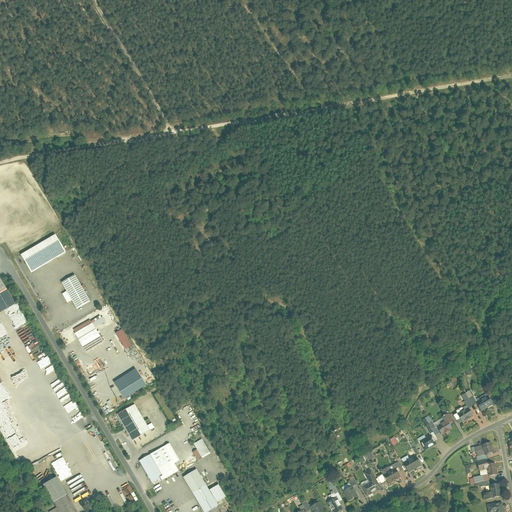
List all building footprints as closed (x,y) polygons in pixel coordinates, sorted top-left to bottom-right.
[(55,234),(20,255),(31,272),(65,251),(55,234)] [(74,275),(61,283),(66,291),(62,293),(68,302),(71,300),(77,309),(90,301),(74,275)] [(1,279),(0,279),(0,314),(16,305),(1,279)] [(90,320),(74,329),(86,351),(103,342),(94,327),(105,322),(102,317),(92,323),(90,320)] [(122,330),(116,334),(125,349),(132,345),(122,330)] [(55,368),(42,374),(45,379),(58,373),(55,368)] [(145,386),(135,370),(115,382),(125,398),(145,386)] [(468,410),(477,405),(475,401),(469,393),(465,395),(461,398),(467,406),(453,415),(459,425),(473,417),(468,410)] [(484,395),(475,401),(477,405),(482,412),(491,407),(484,395)] [(134,406),(117,416),(132,442),(150,432),(148,430),(154,427),(148,417),(143,420),(134,406)] [(454,424),(448,415),(435,423),(438,428),(443,436),(452,431),(449,427),(454,424)] [(429,438),(431,444),(436,441),(431,432),(438,428),(435,423),(433,424),(429,416),(421,421),(431,437),(429,438)] [(424,437),(417,441),(424,454),(434,448),(431,444),(429,438),(426,440),(424,437)] [(202,440),(194,444),(202,458),(210,454),(202,440)] [(169,443),(139,460),(151,483),(158,479),(160,481),(177,471),(172,462),(178,459),(169,443)] [(491,444),(473,448),(477,462),(487,459),(486,457),(494,455),(491,444)] [(371,451),(365,454),(369,461),(375,458),(371,451)] [(364,455),(358,457),(361,464),(367,461),(364,455)] [(414,457),(402,464),(408,474),(420,466),(414,457)] [(487,459),(477,462),(480,476),(487,474),(488,476),(498,474),(495,460),(487,461),(487,459)] [(382,476),(378,479),(382,484),(386,482),(389,487),(400,480),(397,475),(403,471),(398,463),(381,473),(382,476)] [(196,470),(184,477),(204,511),(206,511),(217,506),(216,503),(225,498),(217,485),(208,491),(196,470)] [(368,480),(360,485),(366,497),(381,489),(370,470),(365,473),(368,480)] [(487,474),(480,476),(473,477),(473,478),(470,479),(471,484),(475,483),(488,481),(488,476),(487,474)] [(356,485),(352,476),(348,479),(349,482),(348,483),(349,485),(350,488),(352,487),(356,485)] [(76,511),(55,477),(42,485),(56,507),(48,511),(76,511)] [(488,481),(475,483),(476,487),(480,486),(481,488),(485,487),(486,493),(491,492),(489,485),(488,481)] [(130,483),(115,490),(116,493),(113,495),(114,498),(112,499),(115,505),(118,504),(121,508),(138,500),(130,483)] [(500,483),(489,485),(491,492),(486,493),(482,494),(484,500),(502,497),(500,483)] [(349,485),(341,489),(349,503),(358,499),(352,487),(350,488),(349,485)] [(331,503),(327,505),(330,511),(339,511),(341,511),(337,504),(342,502),(338,494),(335,495),(334,494),(328,497),(331,503)] [(307,502),(302,504),(303,506),(306,511),(307,511),(310,511),(324,511),(318,501),(309,506),(307,502)] [(503,511),(502,503),(487,506),(488,511),(503,511)]
